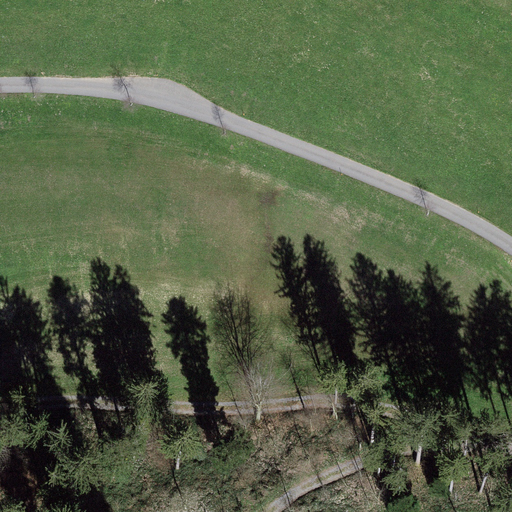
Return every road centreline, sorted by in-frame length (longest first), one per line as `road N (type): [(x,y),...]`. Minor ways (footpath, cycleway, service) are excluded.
road 1 (unclassified): [(511,254),(448,209),(227,122),(80,86),(0,86)]
road 2 (track): [(511,434),(335,395),(183,407),(28,397),(0,406)]
